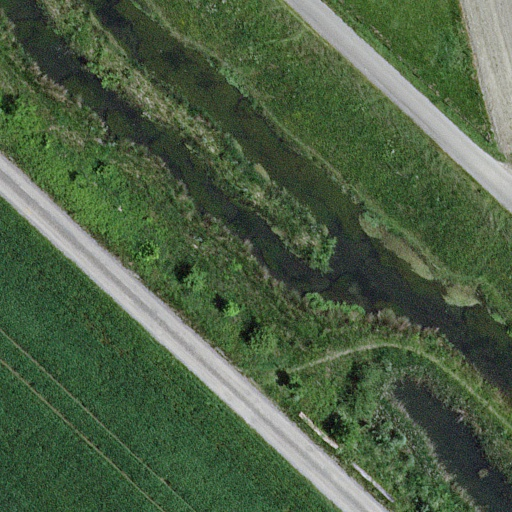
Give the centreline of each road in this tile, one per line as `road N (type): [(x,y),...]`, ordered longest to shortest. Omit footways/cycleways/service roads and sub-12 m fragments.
road 1 (unclassified): [(0,169),(363,511)]
road 2 (unclassified): [(302,0),(511,196)]
